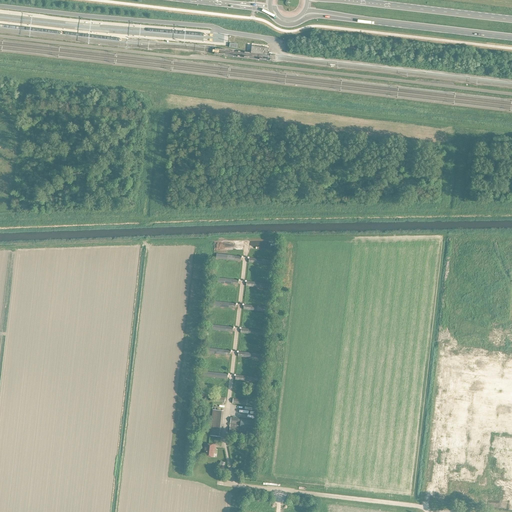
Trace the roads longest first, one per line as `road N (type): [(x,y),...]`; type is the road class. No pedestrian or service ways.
road 1 (unclassified): [(425,511),(218,484)]
road 2 (primary): [(511,21),(340,1)]
road 3 (primary): [(343,19),(511,39)]
